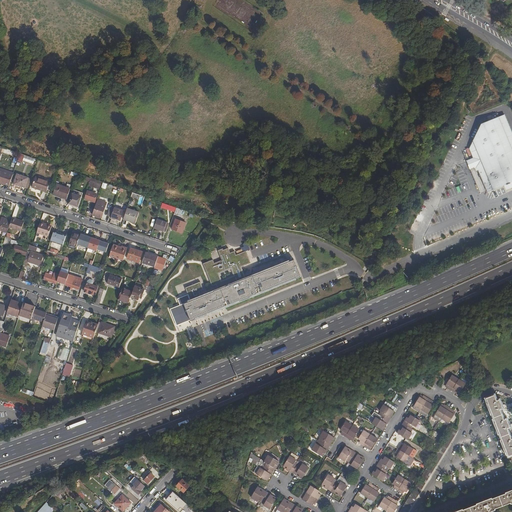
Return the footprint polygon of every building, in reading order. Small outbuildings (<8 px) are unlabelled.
[(511,181),(511,134),(504,115),(482,124),(470,149),(474,158),(467,161),(470,169),(473,167),(475,171),(478,169),(488,192),(505,185),(507,190),(511,187),(511,182),(511,181)] [(35,159),(20,154),(18,160),(33,165),(35,159)] [(0,182),(10,185),(13,175),(0,171),(0,182)] [(28,178),(17,174),(14,184),(25,188),(25,187),(28,178)] [(36,177),(32,187),(47,192),(50,182),(36,177)] [(91,179),(90,182),(96,184),(95,187),(99,189),(102,183),(91,179)] [(57,185),(53,195),(67,199),(70,189),(57,185)] [(93,192),(87,191),(84,199),(95,202),(97,196),(93,195),(93,192)] [(82,197),(73,194),(69,203),(79,207),(82,197)] [(98,201),(93,215),(101,218),(105,206),(101,205),(101,202),(98,201)] [(123,210),(114,207),(114,209),(111,217),(120,220),(123,210)] [(131,221),(136,223),(139,212),(127,208),(124,217),(132,220),(131,221)] [(194,214),(177,208),(174,214),(181,217),(183,214),(193,217),(194,214)] [(10,226),(21,230),(24,222),(16,220),(12,219),(10,226)] [(168,223),(157,219),(154,228),(165,232),(168,223)] [(183,234),(187,223),(176,219),(173,230),(183,234)] [(0,230),(7,232),(9,225),(3,223),(4,221),(1,220),(0,222),(0,226),(1,227),(0,230)] [(48,236),(51,227),(45,225),(45,224),(40,222),(36,233),(48,236)] [(51,241),(63,245),(66,236),(54,232),(51,241)] [(69,243),(77,246),(77,245),(80,235),(73,233),(69,243)] [(87,249),(91,238),(80,234),(80,235),(77,245),(87,249)] [(3,244),(9,246),(12,239),(10,238),(6,237),(3,244)] [(98,250),(100,241),(91,238),(87,249),(97,252),(98,250)] [(30,245),(19,241),(17,247),(15,246),(14,251),(26,255),(28,250),(28,248),(30,245)] [(109,244),(100,241),(98,250),(106,252),(109,244)] [(109,255),(123,260),(127,248),(122,246),(121,249),(113,246),(109,255)] [(131,248),(127,259),(139,262),(143,252),(131,248)] [(217,311),(271,290),(270,288),(296,278),(296,279),(301,277),(294,260),(259,273),(253,275),(245,278),(241,266),(251,262),(246,251),(236,255),(234,251),(230,253),(228,248),(223,250),(223,248),(218,250),(222,260),(214,263),(213,259),(203,263),(212,286),(216,285),(218,290),(214,291),(214,292),(202,297),(199,292),(204,290),(200,282),(185,288),(191,301),(184,304),(187,311),(191,321),(195,319),(195,318),(217,310),(217,311)] [(60,255),(47,251),(46,255),(55,258),(55,257),(64,260),(65,257),(60,255)] [(31,252),(28,261),(40,266),(43,256),(31,252)] [(142,263),(154,267),(158,256),(146,252),(142,263)] [(161,267),(164,268),(166,263),(162,262),(158,261),(154,272),(159,273),(161,267)] [(97,267),(89,265),(87,269),(86,273),(89,273),(90,269),(96,271),(97,267)] [(44,280),(56,284),(57,281),(59,275),(54,273),(53,275),(46,273),(44,280)] [(119,287),(122,279),(110,275),(107,283),(119,287)] [(65,285),(79,289),(82,279),(75,277),(74,280),(67,278),(65,285)] [(90,279),(88,281),(87,283),(84,292),(95,295),(97,287),(93,285),(94,283),(93,280),(90,279)] [(144,289),(134,286),(132,292),(131,297),(138,300),(139,295),(141,296),(143,294),(144,289)] [(119,299),(129,303),(131,297),(132,292),(123,289),(119,299)] [(7,313),(19,317),(20,315),(23,305),(11,301),(7,313)] [(35,307),(24,303),(23,305),(20,315),(32,319),(35,309),(35,307)] [(47,313),(35,309),(32,319),(31,320),(43,324),(46,315),(47,313)] [(69,319),(71,315),(64,313),(56,336),(74,342),(80,322),(71,319),(69,319)] [(58,319),(46,315),(43,324),(42,326),(41,332),(46,334),(48,331),(49,329),(54,330),(58,319)] [(83,334),(94,338),(96,331),(98,326),(86,322),(83,334)] [(105,339),(106,336),(112,337),(115,327),(102,323),(99,332),(98,337),(105,339)] [(10,336),(0,333),(0,334),(0,345),(6,347),(10,336)] [(50,344),(51,339),(46,338),(41,354),(46,355),(50,344)] [(55,345),(50,344),(46,355),(45,358),(50,360),(55,345)] [(63,375),(69,377),(73,365),(67,363),(63,375)] [(459,379),(452,375),(447,384),(449,385),(447,388),(452,391),(457,393),(459,391),(460,392),(465,384),(459,379)] [(34,392),(22,388),(21,390),(33,396),(34,392)] [(497,400),(495,395),(486,398),(498,430),(508,457),(511,455),(511,438),(511,439),(508,429),(510,427),(507,418),(504,419),(500,409),(503,408),(500,399),(497,400)] [(421,398),(419,397),(414,406),(421,410),(428,414),(433,406),(431,404),(433,402),(428,399),(423,396),(421,398)] [(379,420),(376,418),(372,424),(375,427),(380,430),(382,427),(384,428),(388,421),(386,420),(390,414),(392,415),(394,412),(383,405),(379,412),(380,413),(379,416),(381,417),(379,420)] [(442,407),(440,406),(438,409),(435,415),(442,419),(449,423),(453,417),(454,414),(452,413),(454,411),(449,408),(444,405),(442,407)] [(405,438),(408,440),(412,433),(410,432),(412,429),(410,428),(412,425),(415,427),(419,421),(416,418),(410,415),(409,418),(407,417),(403,424),(405,425),(401,431),(399,430),(397,433),(405,438)] [(340,431),(342,432),(340,435),(345,437),(350,440),(352,438),(354,439),(355,438),(359,431),(352,426),(345,422),(340,431)] [(452,427),(399,511),(407,511),(457,430),(456,430),(452,427)] [(370,435),(363,431),(358,440),(360,441),(358,444),(363,447),(368,449),(370,447),(372,448),(377,440),(370,435)] [(319,438),(320,439),(318,442),(320,443),(318,446),(315,444),(311,451),(320,456),(322,453),(324,454),(328,448),(326,447),(330,441),(332,442),(333,438),(323,432),(319,438)] [(401,444),(398,449),(395,454),(397,456),(396,457),(405,463),(409,456),(413,449),(405,444),(403,446),(401,444)] [(348,462),(349,461),(352,462),(350,466),(357,469),(362,460),(359,459),(360,457),(354,453),(353,455),(346,451),(348,450),(344,447),(338,458),(344,462),(345,461),(348,462)] [(252,459),(251,463),(254,464),(256,462),(259,463),(260,458),(250,454),(249,458),(252,459)] [(405,463),(410,466),(414,459),(409,456),(405,463)] [(264,464),(263,467),(265,468),(271,472),(274,465),(276,466),(278,463),(267,457),(263,463),(264,464)] [(295,461),(289,457),(283,466),(286,468),(285,470),(292,474),(293,472),(299,476),(298,477),(301,479),(308,469),(301,465),(301,466),(298,464),(296,466),(293,464),(295,461)] [(381,459),(377,465),(379,466),(375,473),(374,472),(371,475),(382,481),(386,475),(385,474),(387,471),(385,470),(387,467),(390,469),(394,462),(391,460),(385,457),(383,460),(381,459)] [(271,472),(265,468),(263,471),(259,478),(265,481),(267,478),(268,479),(272,472),(271,472)] [(144,481),(148,484),(155,477),(151,473),(148,476),(146,478),(147,478),(144,481)] [(334,479),(327,475),(322,484),(325,486),(324,488),(330,492),(331,490),(338,494),(337,495),(340,497),(346,487),(340,483),(339,484),(336,482),(335,484),(332,482),(334,479)] [(398,475),(397,477),(392,484),(395,485),(393,488),(398,491),(403,494),(404,491),(406,492),(411,484),(405,480),(398,475)] [(141,491),(145,486),(138,480),(133,485),(135,486),(132,489),(139,494),(141,491)] [(190,486),(182,480),(176,486),(184,493),(190,486)] [(360,494),(367,498),(374,502),(378,494),(379,494),(377,492),(379,490),(374,487),(369,484),(367,486),(365,485),(360,494)] [(318,491),(310,487),(302,500),(310,505),(311,503),(314,505),(320,495),(317,494),(319,492),(318,491)] [(259,492),(260,490),(257,488),(250,499),(257,503),(258,501),(260,503),(262,501),(264,503),(263,506),(269,510),(274,501),(271,499),(272,498),(266,494),(265,495),(259,492)] [(490,511),(496,510),(496,509),(511,503),(511,504),(511,503),(511,489),(505,492),(506,493),(493,498),(492,497),(476,503),(477,504),(464,509),(463,508),(453,511),(490,511)] [(180,505),(184,501),(174,492),(170,496),(180,505)] [(131,502),(122,495),(114,504),(123,511),(131,502)] [(384,498),(379,506),(386,510),(388,511),(393,511),(398,506),(396,505),(397,502),(392,499),(388,496),(386,499),(384,498)] [(280,505),(277,510),(279,511),(300,511),(298,511),(299,509),(293,505),(292,507),(285,503),(286,502),(283,500),(280,505)] [(178,511),(186,511),(191,507),(186,502),(178,511)] [(46,503),(37,511),(51,511),(54,509),(46,503)]
